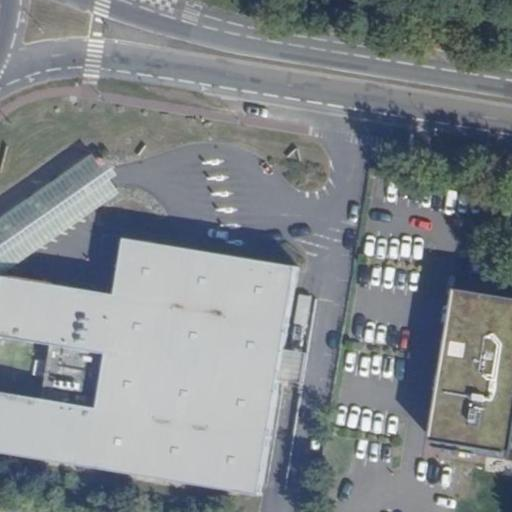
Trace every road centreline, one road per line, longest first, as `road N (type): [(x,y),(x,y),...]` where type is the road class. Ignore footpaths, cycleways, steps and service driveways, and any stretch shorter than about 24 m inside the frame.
road 1 (secondary): [(0,65),(107,54),(511,121)]
road 2 (secondary): [(511,81),(259,40),(117,0)]
